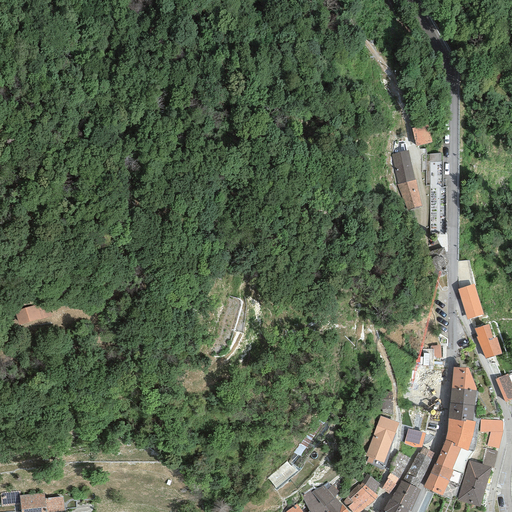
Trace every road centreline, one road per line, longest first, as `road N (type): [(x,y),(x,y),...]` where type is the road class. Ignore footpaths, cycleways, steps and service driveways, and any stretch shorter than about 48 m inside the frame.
road 1 (track): [(451,303),(436,293),(420,240),(423,199),(394,82),(328,0)]
road 2 (tertiary): [(452,290),(452,81),(412,0)]
road 3 (unclassified): [(452,290),(509,428),(510,511)]
road 4 (tertiary): [(411,511),(443,425),(452,290)]
